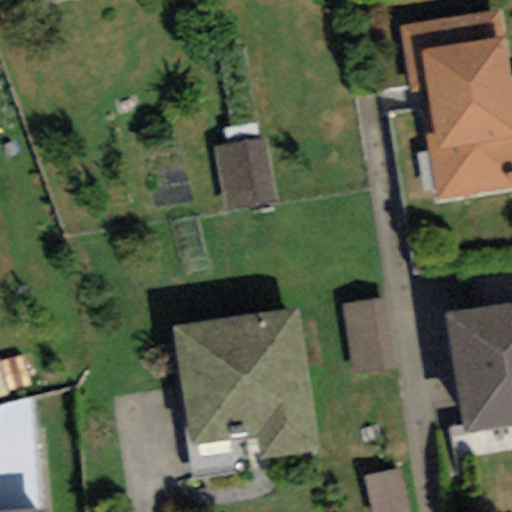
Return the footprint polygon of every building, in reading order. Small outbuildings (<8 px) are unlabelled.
[(435,204),(511,191),(511,118),(506,83),(495,15),(400,31),(411,97),(418,96),(435,204)] [(274,205),(263,143),(216,152),(227,213),(274,205)] [(395,374),(384,302),(341,309),(351,381),(395,374)] [(511,313),(446,324),(465,439),(511,431),(511,313)] [(294,318),(172,337),(191,456),(254,445),(258,466),(317,457),(294,318)] [(406,511),(397,473),(362,482),(369,511),(406,511)]
